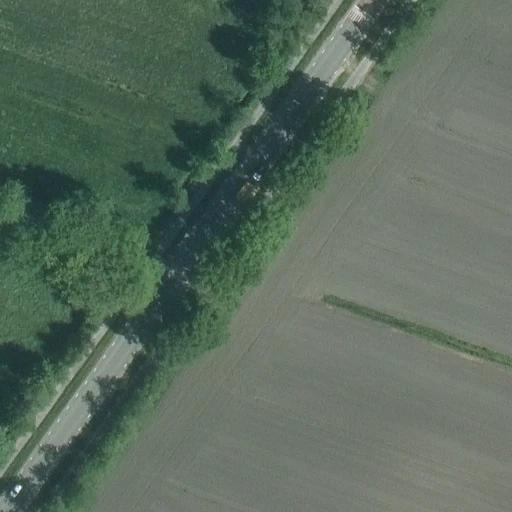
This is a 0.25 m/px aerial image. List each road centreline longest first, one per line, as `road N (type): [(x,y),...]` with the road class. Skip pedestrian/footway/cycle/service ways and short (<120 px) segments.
road 1 (secondary): [(9,511),(374,0)]
road 2 (track): [(0,214),(146,265),(198,297)]
